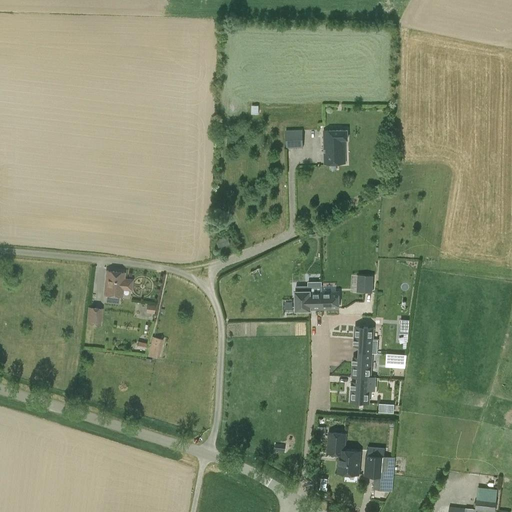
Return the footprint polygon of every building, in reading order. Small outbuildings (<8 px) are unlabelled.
[(348,140),(348,129),(323,130),(323,164),(344,163),(344,140),(348,140)] [(286,148),(303,148),(302,130),(286,131),(286,148)] [(227,236),(216,240),(218,246),(229,243),(227,236)] [(106,271),(103,294),(120,296),(123,272),(106,271)] [(371,292),(373,276),(358,275),(357,291),(371,292)] [(309,286),(296,286),(296,291),(296,310),(310,310),(310,309),(322,309),(322,292),(309,292),(309,286)] [(322,292),(322,309),(338,308),(338,292),(336,292),(322,292)] [(88,306),(86,323),(101,325),(102,308),(88,306)] [(401,319),(400,333),(404,333),(409,334),(410,320),(401,319)] [(359,346),(358,352),(373,353),(377,353),(378,340),(373,340),(374,326),(354,325),(353,346),(359,346)] [(149,350),(160,352),(163,339),(152,336),(149,350)] [(371,376),(373,353),(358,352),(358,356),(352,356),(351,375),(371,376)] [(405,356),(387,355),(386,368),(404,369),(405,356)] [(376,377),(371,376),(351,375),(351,377),(357,378),(356,381),(351,381),(349,402),(370,403),(371,391),(375,391),(376,377)] [(394,406),(379,405),(378,413),(393,414),(394,406)] [(358,474),(359,451),(343,450),(345,433),(328,432),(327,453),(339,454),(337,473),(358,474)] [(395,457),(368,454),(365,475),(378,476),(377,489),(373,489),(373,498),(381,499),(382,490),(392,491),(395,457)] [(475,509),(495,511),(496,499),(477,496),(475,509)]
